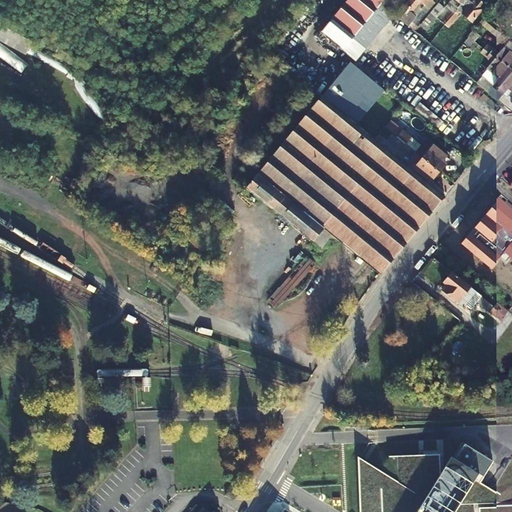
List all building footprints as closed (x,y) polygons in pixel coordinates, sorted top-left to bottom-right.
[(143,0),(150,6),(155,10),(163,0),(169,0),(170,0),(175,5),(179,0),(185,0),(185,1),(188,3),(148,52),(158,60),(209,0),(143,0)] [(343,51),(381,4),(384,0),(348,0),(321,33),(343,51)] [(406,0),(403,4),(409,10),(416,0),(406,0)] [(432,0),(416,0),(409,10),(415,15),(423,4),(425,5),(429,0),(431,0),(432,0)] [(467,0),(465,0),(462,4),(460,7),(465,12),(463,15),(472,22),(485,7),(477,0),(476,0),(473,4),(467,0)] [(441,22),(445,25),(455,14),(451,11),(441,22)] [(459,18),(455,14),(445,25),(450,29),(459,18)] [(112,80),(0,22),(0,39),(76,80),(110,121),(128,88),(112,80)] [(485,50),(511,72),(511,56),(510,55),(506,59),(500,54),(498,57),(487,47),(485,50)] [(511,72),(485,50),(482,54),(493,63),(491,65),(497,70),(494,75),(500,81),(494,88),(503,96),(509,90),(511,93),(511,92),(511,72)] [(310,88),(247,165),(260,175),(249,189),(311,240),(313,243),(322,250),(333,236),(381,275),(445,197),(426,182),(426,181),(407,165),(406,165),(357,125),(361,120),(384,91),(376,84),(350,62),(321,96),(311,87),(310,88)] [(419,104),(415,109),(435,126),(439,121),(419,104)] [(398,137),(407,145),(412,138),(403,130),(398,137)] [(402,150),(407,145),(398,137),(393,142),(402,150)] [(447,156),(427,141),(417,152),(440,171),(447,162),(444,159),(447,156)] [(407,165),(426,181),(430,177),(433,180),(440,171),(417,152),(406,165),(407,165)] [(477,293),(452,273),(444,283),(446,285),(442,291),(456,302),(455,304),(463,310),(466,306),(477,293)] [(477,293),(466,306),(470,310),(481,297),(477,293)] [(497,305),(494,308),(501,313),(503,310),(497,305)] [(501,313),(494,308),(489,314),(500,323),(506,317),(501,313)] [(101,370),(101,374),(106,374),(139,373),(150,374),(153,373),(153,369),(153,366),(101,367),(101,370)] [(456,459),(451,457),(416,511),(455,511),(479,474),(484,477),(493,462),(465,445),(456,459)]
